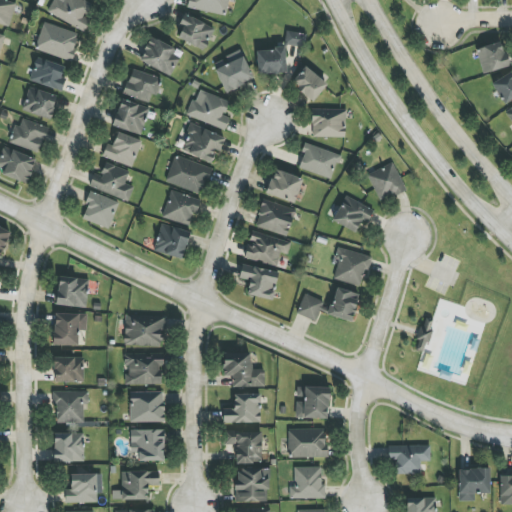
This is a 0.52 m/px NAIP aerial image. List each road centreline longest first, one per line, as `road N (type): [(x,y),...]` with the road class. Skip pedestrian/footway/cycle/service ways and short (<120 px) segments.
road 1 (residential): [(511,438),(435,414),(0,204)]
road 2 (residential): [(151,0),(113,40),(37,262),(33,511)]
road 3 (residential): [(195,505),(194,358),(202,304),(243,164),(270,121)]
road 4 (tertiary): [(334,0),(409,125),(511,240)]
road 5 (residential): [(409,241),(357,432),(366,508)]
road 6 (tertiary): [(511,197),(409,69),(369,0)]
